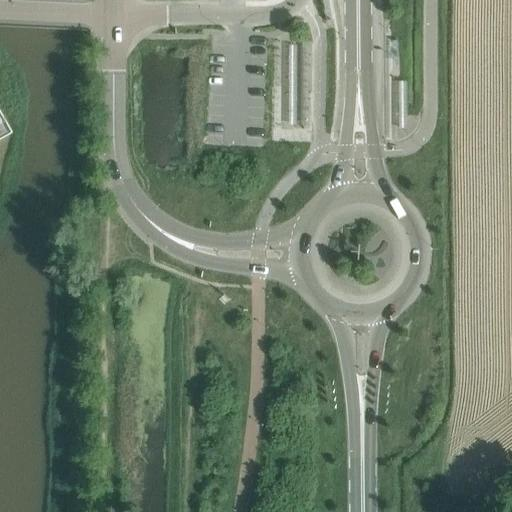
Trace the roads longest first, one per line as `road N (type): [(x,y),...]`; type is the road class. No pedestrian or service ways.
road 1 (tertiary): [(190,246),(141,212),(118,169),(115,15)]
road 2 (unclassified): [(300,0),(253,17),(115,15)]
road 3 (secondary): [(382,309),(399,298),(419,262),(410,222),(378,196)]
